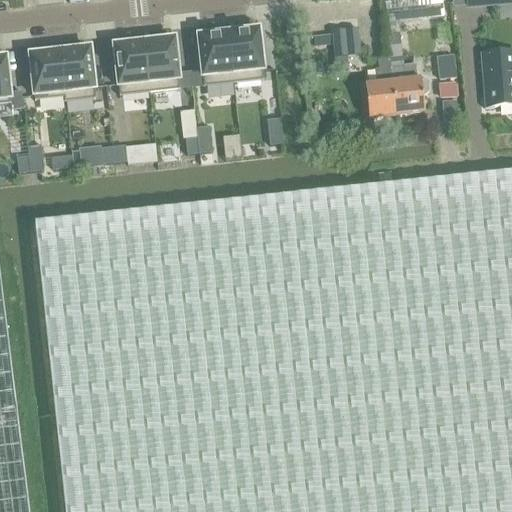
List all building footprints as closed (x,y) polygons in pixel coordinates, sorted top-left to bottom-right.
[(441,0),(383,0),(387,26),(443,20),(441,0)] [(358,32),(332,35),(332,38),(333,48),(334,61),(347,60),(360,59),(358,32)] [(258,33),(228,36),(233,86),(263,83),(258,33)] [(228,36),(198,39),(201,73),(203,89),(206,89),(232,86),(233,86),(228,36)] [(389,62),(388,62),(394,117),(423,114),(420,95),(425,95),(428,90),(427,83),(423,80),(416,80),(414,67),(402,68),(398,37),(386,38),(389,62)] [(332,38),(313,40),(314,50),(333,48),(332,38)] [(173,42),(143,46),(149,96),(179,92),(177,76),(173,42)] [(143,46),(113,49),(119,99),(149,96),(143,46)] [(89,51),(59,55),(65,105),(95,101),(89,51)] [(486,109),(511,107),(511,54),(481,57),(486,109)] [(59,55),(29,58),(34,103),(63,100),(64,105),(65,105),(59,55)] [(442,65),(437,65),(439,83),(456,81),(453,58),(441,60),(442,65)] [(5,61),(0,61),(0,107),(10,106),(9,96),(5,61)] [(368,120),(394,117),(388,62),(378,63),(379,71),(374,72),(376,87),(364,88),(368,120)] [(322,64),(313,65),(314,77),(323,76),(322,64)] [(455,86),(438,87),(439,101),(456,100),(455,86)] [(21,94),(9,96),(10,106),(11,114),(23,112),(21,94)] [(280,122),(266,123),(269,149),(283,147),(280,122)] [(209,130),(196,131),(197,141),(199,157),(212,155),(209,130)] [(239,138),(222,140),(225,164),(241,162),(239,138)] [(197,141),(185,142),(187,158),(199,157),(197,141)] [(40,149),(27,150),(28,160),(30,176),(43,174),(40,149)] [(125,149),(113,150),(114,166),(126,165),(125,150),(125,149)] [(113,150),(101,151),(102,168),(114,166),(113,150)] [(79,154),(71,155),(73,170),(80,169),(79,154)] [(28,160),(16,161),(18,177),(30,176),(28,160)] [(511,511),(511,175),(33,228),(63,511),(511,511)] [(0,511),(28,511),(0,283),(0,511)]
